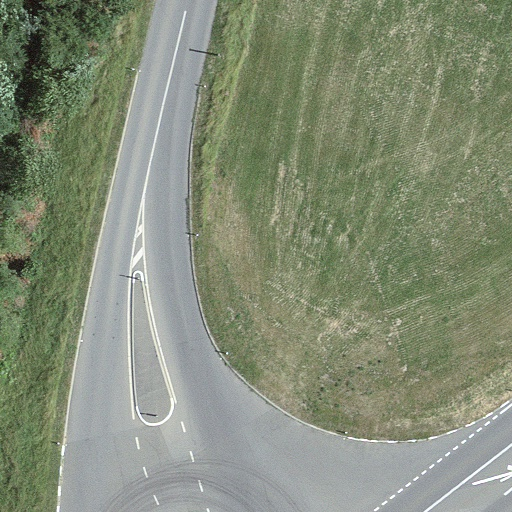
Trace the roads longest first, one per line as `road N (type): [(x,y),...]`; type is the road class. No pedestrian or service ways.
road 1 (tertiary): [(153,147),(104,325),(94,502)]
road 2 (tertiary): [(229,437),(183,338),(163,256),(153,147)]
road 3 (tertiary): [(188,0),(153,147)]
road 4 (tertiary): [(94,502),(229,437)]
